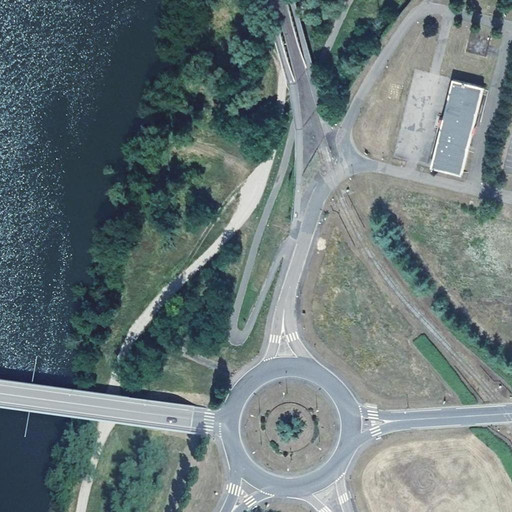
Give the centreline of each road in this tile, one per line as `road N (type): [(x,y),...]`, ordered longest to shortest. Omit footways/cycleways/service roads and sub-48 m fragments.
road 1 (track): [(266,169),(242,213),(126,344),(79,511)]
road 2 (tertiary): [(227,421),(0,392)]
road 3 (track): [(305,0),(266,169)]
road 4 (unknown): [(404,177),(449,12)]
road 5 (tertiary): [(347,405),(323,374),(285,365),(252,376),(227,421)]
